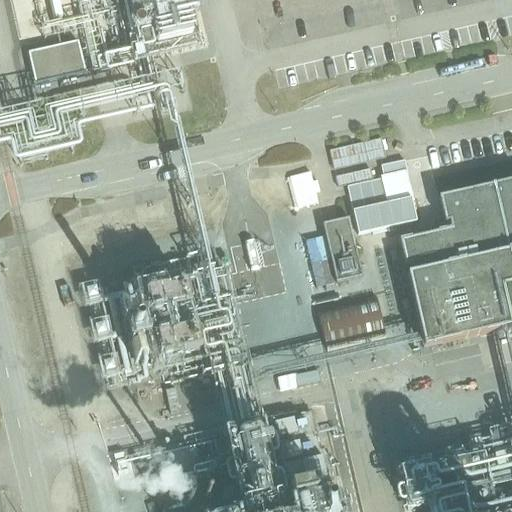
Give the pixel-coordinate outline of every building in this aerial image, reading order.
[(52,0),(57,22),(38,26),(42,44),(82,34),(92,77),(205,51),(192,0),(52,0)] [(27,57),(34,89),(84,77),(77,46),(27,57)] [(511,511),(511,342),(509,331),(499,334),(511,391),(511,438),(510,427),(498,430),(498,432),(487,434),(488,441),(467,446),(469,456),(480,453),(481,457),(461,461),(458,451),(441,455),(443,465),(397,476),(404,511),(427,506),(428,511),(345,511),(343,501),(331,504),(326,485),(311,416),(295,419),(295,417),(269,423),(267,419),(261,420),(253,386),(421,347),(420,340),(251,379),(225,272),(220,273),(220,276),(211,278),(183,156),(172,109),(169,110),(167,98),(182,95),(178,78),(0,119),(0,135),(22,131),(26,147),(27,149),(29,150),(31,151),(33,151),(35,150),(55,146),(57,145),(57,143),(58,142),(58,140),(55,123),(163,99),(166,110),(165,111),(167,118),(164,119),(167,129),(169,128),(175,158),(183,190),(181,191),(183,201),(185,200),(202,271),(203,271),(206,280),(194,282),(192,273),(184,275),(184,272),(130,283),(131,285),(122,287),(124,296),(106,300),(106,301),(88,305),(89,309),(106,305),(114,337),(97,341),(98,345),(115,341),(123,375),(105,378),(106,382),(151,372),(151,374),(180,367),(207,363),(225,436),(221,437),(228,465),(199,471),(194,451),(163,459),(167,478),(191,474),(192,478),(170,483),(167,485),(166,486),(165,489),(166,491),(170,509),(164,511),(511,511)] [(333,174),(384,162),(380,143),(328,155),(333,174)] [(403,165),(380,170),(382,181),(406,176),(403,165)] [(369,173),(334,182),(337,192),(372,184),(369,173)] [(286,179),(292,212),(316,208),(310,175),(286,179)] [(421,347),(422,352),(499,334),(509,331),(511,330),(511,184),(437,202),(443,227),(447,227),(449,234),(398,246),(404,272),(409,271),(410,278),(405,279),(420,340),(421,347)] [(362,241),(419,229),(410,191),(354,203),(362,241)] [(241,222),(271,214),(265,194),(255,196),(254,193),(244,195),(245,199),(235,202),(241,222)] [(360,281),(347,222),(321,228),(324,242),(318,243),(324,266),(329,265),(335,287),(360,281)] [(83,305),(101,301),(96,281),(78,285),(83,305)] [(375,299),(315,313),(326,357),(385,343),(375,299)] [(103,374),(116,372),(114,360),(101,362),(103,374)] [(187,411),(181,388),(172,390),(173,393),(170,393),(175,412),(177,412),(177,413),(187,411)] [(168,416),(163,392),(153,394),(159,418),(168,416)]
